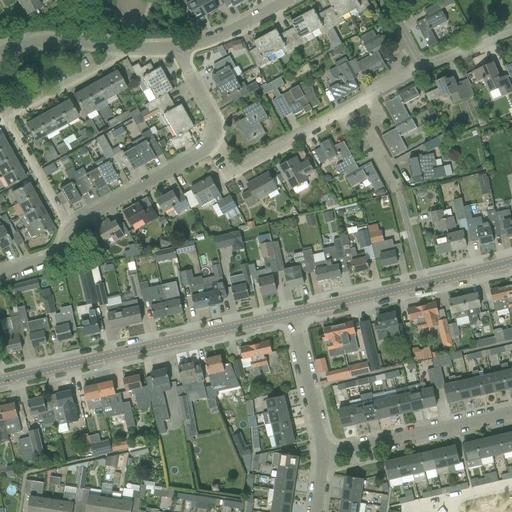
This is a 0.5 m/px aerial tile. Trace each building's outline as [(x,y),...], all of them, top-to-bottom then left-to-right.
[(27,0),(20,4),(25,15),(41,7),(37,0),(27,0)] [(177,0),(189,21),(195,18),(196,21),(207,15),(198,0),(194,0),(191,2),(190,0),(177,0)] [(198,0),(207,15),(218,9),(214,1),(215,0),(198,0)] [(324,11),(333,28),(345,22),(342,17),(349,13),(342,0),(331,0),(328,1),(332,7),(324,11)] [(357,9),(359,14),(371,7),(366,0),(342,0),(349,13),(357,9)] [(422,20),(416,23),(417,26),(429,48),(438,43),(433,34),(431,30),(448,21),(442,10),(441,11),(437,3),(433,5),(425,10),(428,16),(425,18),(427,21),(423,23),(422,20)] [(314,9),(302,15),(312,33),(319,29),(322,34),(328,31),(329,33),(328,36),(332,43),(339,39),(333,28),(324,11),(317,15),(314,9)] [(287,32),(296,48),(307,41),(305,37),(312,33),(302,15),(291,22),(294,28),(287,32)] [(282,49),(284,54),(296,48),(287,32),(280,35),(276,29),(265,36),(274,53),(282,49)] [(362,71),(365,77),(386,66),(378,51),(386,47),(379,35),(377,37),(373,30),(361,37),(364,44),(363,44),(370,56),(357,63),(362,71)] [(249,52),(258,68),(269,62),(267,57),(274,53),(265,36),(253,42),(257,48),(249,52)] [(342,45),(333,50),(336,56),(339,54),(345,51),(342,47),(342,45)] [(217,47),(223,57),(227,55),(222,46),(217,47)] [(212,76),(218,87),(236,77),(231,70),(236,68),(230,56),(213,65),(217,73),(212,76)] [(328,89),(336,102),(359,89),(354,79),(357,78),(355,75),(362,71),(357,63),(355,59),(348,62),(346,57),(334,63),(336,67),(329,71),(333,78),(337,80),(342,77),(346,84),(343,86),(337,84),(328,89)] [(122,67),(129,64),(127,59),(120,62),(122,67)] [(145,81),(149,88),(166,79),(159,67),(154,70),(149,63),(140,68),(137,63),(130,67),(135,76),(140,84),(145,81)] [(499,88),(503,96),(511,91),(511,90),(510,86),(506,76),(500,79),(493,63),(474,72),(478,83),(485,80),(490,92),(499,88)] [(116,71),(105,77),(115,95),(126,89),(116,71)] [(105,77),(94,83),(104,101),(105,101),(107,105),(117,99),(115,95),(105,77)] [(236,77),(218,87),(224,99),(230,95),(234,103),(243,98),(251,94),(260,89),(256,83),(256,82),(247,87),(244,82),(240,85),(236,77)] [(277,110),(282,119),(292,113),(294,116),(304,110),(306,114),(312,110),(311,109),(320,104),(315,96),(313,93),(314,92),(312,87),(310,87),(309,86),(306,81),(298,85),(298,86),(281,96),(277,88),(284,84),(281,77),(267,85),(261,88),(265,95),(273,90),(277,97),(275,98),(276,99),(272,101),(277,110)] [(450,95),(454,103),(469,97),(463,84),(457,87),(453,77),(445,81),(444,78),(435,82),(439,89),(426,94),(429,101),(440,97),(440,98),(441,100),(443,101),(444,101),(446,101),(447,100),(448,99),(449,98),(449,96),(450,95)] [(172,90),(166,79),(149,88),(155,100),(149,103),(145,105),(147,109),(149,113),(157,108),(171,100),(167,93),(172,90)] [(94,83),(84,89),(94,107),(99,104),(104,101),(94,83)] [(384,104),(396,125),(410,117),(403,105),(420,96),(413,85),(397,93),(399,96),(384,104)] [(84,113),(86,116),(96,111),(95,109),(94,107),(84,89),(73,95),(83,113),(84,113)] [(57,107),(67,124),(78,118),(68,100),(57,107)] [(170,125),(187,116),(180,104),(175,108),(171,100),(157,108),(159,113),(161,116),(163,114),(164,114),(170,125)] [(242,133),(247,141),(255,137),(256,139),(265,134),(259,123),(268,118),(259,101),(243,110),(247,117),(239,122),(241,126),(237,128),(241,134),(242,133)] [(47,112),(59,134),(57,130),(67,124),(57,107),(47,112)] [(144,121),(159,113),(157,108),(149,113),(142,117),(144,121)] [(131,116),(132,119),(139,115),(140,114),(137,109),(130,114),(128,111),(125,112),(128,118),(131,116)] [(46,135),(48,139),(59,134),(47,112),(36,118),(46,136),(46,135)] [(125,112),(118,116),(121,122),(128,118),(125,112)] [(478,120),(481,128),(488,125),(482,113),(478,114),(480,119),(478,120)] [(139,115),(132,119),(136,126),(143,122),(139,115)] [(170,139),(175,149),(181,146),(180,144),(191,138),(187,131),(193,127),(187,116),(170,125),(175,137),(170,139)] [(382,136),(393,157),(408,150),(407,148),(406,148),(401,137),(417,128),(411,116),(410,117),(396,125),(395,125),(396,128),(382,136)] [(32,140),(35,146),(42,142),(40,139),(46,136),(36,118),(25,124),(34,139),(32,140)] [(107,123),(109,128),(117,123),(114,118),(107,123)] [(84,122),(93,137),(98,134),(90,119),(84,122)] [(134,147),(144,165),(155,158),(152,153),(159,148),(149,130),(141,134),(142,137),(145,141),(134,147)] [(424,144),(423,145),(428,153),(429,152),(443,145),(441,142),(442,142),(449,138),(446,132),(439,136),(425,144),(424,144)] [(87,133),(79,138),(82,143),(90,139),(87,133)] [(97,168),(106,185),(118,179),(115,173),(122,169),(114,156),(114,155),(103,135),(96,139),(97,141),(97,142),(106,160),(105,160),(106,163),(97,168)] [(347,167),(355,163),(344,142),(335,147),(330,139),(319,145),(321,148),(314,151),(321,163),(327,159),(328,161),(340,154),(347,167)] [(66,146),(68,151),(69,151),(79,145),(76,140),(68,144),(69,145),(66,146)] [(158,143),(161,148),(166,145),(163,140),(158,143)] [(129,165),(132,171),(144,165),(134,147),(131,143),(134,147),(123,153),(122,151),(114,155),(114,156),(122,169),(129,165)] [(0,149),(0,163),(13,156),(8,146),(0,149)] [(43,156),(47,163),(58,157),(52,146),(48,148),(49,154),(43,156)] [(58,150),(61,155),(69,151),(68,151),(66,146),(58,150)] [(84,146),(78,150),(81,156),(87,152),(84,146)] [(409,159),(415,184),(436,179),(452,175),(450,165),(437,168),(434,153),(423,156),(422,154),(418,157),(409,159)] [(0,163),(0,172),(2,176),(19,167),(13,156),(0,163)] [(72,167),(65,156),(59,159),(66,171),(72,168),(72,167)] [(295,192),(298,193),(308,188),(309,185),(306,180),(308,179),(306,175),(313,171),(308,161),(300,165),(296,158),(279,167),(282,173),(277,176),(281,183),(286,181),(291,189),(293,187),(295,192)] [(53,163),(42,169),(43,172),(45,176),(50,173),(50,175),(54,173),(54,172),(57,171),(53,163)] [(368,178),(375,191),(384,187),(373,165),(363,170),(362,167),(359,169),(355,163),(347,167),(343,169),(347,175),(346,176),(352,187),(368,178)] [(2,176),(8,187),(25,177),(19,167),(2,176)] [(72,168),(66,171),(65,172),(67,177),(70,183),(68,184),(59,189),(69,206),(81,200),(79,197),(78,194),(80,193),(81,196),(86,193),(85,190),(75,172),(72,168)] [(106,185),(97,168),(86,174),(82,168),(75,172),(85,190),(92,186),(95,192),(106,185)] [(243,195),(249,207),(256,204),(254,201),(268,194),(267,192),(276,187),(269,173),(247,185),(251,191),(243,195)] [(486,174),(478,176),(479,184),(488,182),(486,174)] [(217,203),(224,215),(237,208),(230,196),(223,200),(210,178),(191,188),(202,207),(215,199),(217,203)] [(11,193),(18,204),(35,195),(29,183),(11,193)] [(175,210),(177,214),(190,206),(183,194),(176,198),(173,191),(157,200),(164,213),(169,211),(170,213),(175,210)] [(18,204),(23,215),(41,205),(35,195),(18,204)] [(454,201),(458,222),(467,220),(462,199),(454,201)] [(124,211),(132,226),(143,219),(146,224),(158,218),(151,205),(143,210),(139,203),(124,211)] [(19,217),(25,228),(47,216),(41,205),(23,215),(19,217)] [(434,239),(437,255),(452,251),(443,210),(440,211),(430,213),(432,222),(437,221),(440,237),(434,239)] [(481,217),(467,221),(469,232),(471,242),(479,240),(480,245),(494,242),(492,233),(500,231),(498,221),(496,215),(495,210),(487,212),(489,220),(482,222),(481,217)] [(323,213),(325,223),(334,221),(332,211),(323,213)] [(497,214),(496,215),(498,221),(500,231),(500,234),(501,234),(506,233),(507,237),(511,236),(511,219),(511,220),(510,216),(509,216),(508,212),(497,214)] [(0,217),(5,225),(9,223),(5,215),(0,217)] [(305,217),(308,227),(316,225),(314,215),(305,217)] [(25,228),(31,238),(53,226),(47,216),(25,228)] [(160,220),(164,228),(169,225),(168,223),(165,217),(160,220)] [(453,217),(445,219),(452,251),(467,248),(465,239),(463,231),(460,232),(453,233),(452,229),(456,228),(454,217),(453,217)] [(113,236),(115,241),(124,236),(116,221),(111,224),(109,220),(97,226),(105,241),(113,236)] [(122,223),(118,226),(125,234),(129,232),(122,223)] [(0,248),(1,250),(11,244),(2,226),(1,227),(0,224),(0,248)] [(11,226),(6,228),(11,236),(15,233),(11,226)] [(367,227),(357,229),(358,232),(357,232),(361,249),(371,246),(367,227)] [(379,231),(369,234),(372,246),(374,258),(375,258),(381,257),(383,266),(398,263),(395,251),(394,245),(385,247),(384,242),(381,231),(379,231)] [(11,236),(16,246),(24,243),(18,232),(15,233),(11,236)] [(215,242),(217,249),(243,243),(240,232),(217,237),(214,238),(215,242)] [(352,261),(355,273),(369,270),(365,253),(357,255),(355,248),(350,249),(349,245),(350,245),(347,235),(341,236),(347,262),(352,261)] [(169,246),(169,248),(173,247),(172,244),(170,240),(170,239),(161,236),(159,243),(169,246)] [(347,262),(341,236),(341,238),(334,240),(335,246),(336,249),(332,250),(331,247),(323,249),(324,253),(325,261),(329,279),(341,276),(339,267),(339,264),(337,259),(345,257),(347,262)] [(278,241),(272,243),(275,254),(281,253),(278,241)] [(175,244),(176,253),(194,251),(193,242),(175,244)] [(258,280),(261,294),(277,291),(273,273),(279,272),(275,254),(272,243),(272,242),(259,245),(263,259),(264,258),(264,262),(266,269),(256,272),(258,280)] [(125,252),(126,258),(141,255),(136,244),(129,246),(130,250),(125,252)] [(174,248),(154,252),(156,263),(177,259),(176,254),(174,248)] [(303,251),(306,264),(313,262),(315,270),(316,272),(318,282),(329,279),(325,261),(315,263),(313,256),(312,249),(303,251)] [(285,270),(289,288),(304,285),(302,273),(308,272),(306,264),(303,251),(303,252),(293,254),(295,262),(291,263),(292,268),(285,270)] [(223,276),(220,264),(212,266),(215,278),(216,278),(223,276)] [(90,268),(80,270),(88,305),(98,302),(90,268)] [(137,270),(129,272),(130,276),(129,276),(134,298),(143,296),(141,290),(138,274),(137,270)] [(184,286),(190,285),(195,284),(194,279),(192,270),(181,272),(184,286)] [(248,292),(254,291),(251,276),(245,278),(244,274),(230,278),(235,301),(250,297),(248,292)] [(206,293),(209,307),(222,304),(221,299),(227,298),(224,282),(217,283),(204,286),(206,293)] [(107,307),(112,329),(127,325),(122,303),(120,297),(107,300),(104,283),(95,285),(100,306),(108,304),(108,306),(107,307)] [(195,310),(209,307),(206,293),(204,286),(204,284),(190,287),(192,296),(195,310)] [(162,286),(141,290),(143,296),(144,302),(150,301),(154,319),(169,316),(164,297),(162,286)] [(490,291),(495,312),(510,308),(505,287),(490,291)] [(5,290),(7,297),(14,295),(12,288),(5,290)] [(179,294),(164,297),(169,316),(183,312),(181,300),(180,300),(179,294)] [(463,297),(468,316),(481,313),(479,307),(480,307),(477,294),(463,297)] [(42,297),(46,315),(56,313),(54,305),(55,305),(53,295),(51,296),(51,295),(42,297)] [(453,313),(455,319),(468,316),(463,297),(449,300),(452,313),(453,313)] [(122,303),(127,325),(142,322),(137,300),(133,300),(122,303)] [(436,303),(422,307),(427,328),(438,325),(443,348),(452,346),(450,338),(448,326),(445,317),(440,318),(439,313),(436,303)] [(17,309),(21,320),(28,319),(25,306),(18,308),(17,307),(17,309)] [(417,324),(418,330),(426,328),(422,307),(407,310),(409,321),(417,319),(418,323),(417,324)] [(8,332),(0,333),(0,341),(1,348),(7,347),(9,352),(22,349),(20,341),(25,340),(25,337),(21,320),(17,309),(14,310),(10,311),(14,330),(8,332)] [(81,321),(84,335),(100,331),(95,310),(89,311),(91,319),(81,321)] [(398,325),(395,313),(378,316),(379,322),(375,323),(377,335),(390,332),(391,338),(403,335),(401,324),(398,325)] [(73,314),(55,318),(57,328),(56,328),(57,332),(59,341),(72,338),(71,331),(76,330),(73,314)] [(30,335),(33,347),(47,344),(44,332),(50,331),(48,322),(47,318),(27,322),(30,335)] [(368,321),(360,323),(362,333),(366,349),(371,372),(372,372),(383,369),(379,354),(376,355),(374,347),(371,331),(368,321)] [(343,347),(346,354),(357,351),(353,334),(356,334),(353,322),(338,326),(343,347)] [(448,326),(450,338),(459,335),(457,323),(448,326)] [(331,357),(337,356),(345,354),(346,354),(343,347),(341,337),(338,326),(324,329),(325,335),(322,336),(323,341),(326,340),(329,339),(330,344),(327,344),(330,356),(331,357)] [(495,339),(496,343),(511,339),(511,328),(502,331),(502,329),(493,331),(495,337),(495,339)] [(495,337),(474,342),(474,344),(475,348),(496,343),(495,339),(495,337)] [(263,369),(264,374),(270,372),(267,358),(265,359),(264,354),(272,353),(270,342),(255,345),(260,367),(261,370),(263,369)] [(255,345),(240,349),(243,359),(233,361),(237,378),(246,376),(244,368),(251,367),(253,376),(261,375),(259,367),(260,367),(255,345)] [(497,348),(499,353),(510,351),(509,345),(497,348)] [(411,349),(414,362),(432,358),(429,347),(424,348),(423,349),(419,350),(417,347),(411,349)] [(486,351),(487,356),(499,353),(497,348),(486,351)] [(474,353),(475,359),(487,356),(486,351),(485,350),(474,353)] [(450,355),(451,360),(462,358),(461,352),(450,355)] [(434,368),(438,385),(444,384),(440,367),(452,365),(451,360),(450,355),(432,359),(434,368)] [(221,356),(206,360),(209,374),(211,386),(213,386),(227,383),(228,389),(228,390),(240,387),(230,364),(223,365),(221,356)] [(325,358),(315,360),(318,373),(328,371),(325,358)] [(183,386),(177,387),(179,397),(186,395),(186,393),(204,388),(203,382),(205,381),(203,373),(201,365),(195,366),(194,362),(187,364),(186,362),(179,364),(180,366),(178,366),(181,376),(183,386)] [(368,362),(356,365),(358,375),(370,372),(368,362)] [(503,372),(507,389),(511,388),(511,370),(509,371),(507,363),(501,364),(503,372)] [(348,368),(326,374),(328,382),(350,377),(348,368)] [(427,370),(431,387),(438,385),(434,368),(427,370)] [(152,376),(146,378),(147,386),(150,402),(152,402),(153,408),(166,405),(164,397),(163,397),(162,392),(161,385),(169,383),(170,383),(169,379),(167,369),(151,372),(152,376)] [(468,380),(472,397),(484,395),(478,372),(478,370),(472,371),(474,379),(468,380)] [(478,372),(484,395),(495,392),(491,375),(484,377),(483,371),(478,372)] [(380,375),(381,381),(393,378),(392,372),(380,375)] [(503,372),(491,375),(495,392),(507,389),(503,372)] [(134,390),(139,411),(152,408),(150,402),(147,386),(142,387),(139,375),(124,379),(127,392),(134,390)] [(370,384),(379,381),(381,381),(380,375),(368,378),(370,384)] [(444,386),(448,403),(460,400),(455,377),(455,376),(449,377),(450,384),(444,386)] [(455,377),(460,400),(472,397),(468,380),(462,382),(461,376),(455,377)] [(356,381),(358,386),(370,384),(368,378),(356,381)] [(103,381),(98,383),(98,384),(98,385),(101,398),(103,407),(105,417),(124,413),(122,403),(123,403),(120,393),(115,394),(114,391),(112,381),(104,383),(103,381)] [(345,384),(346,389),(358,386),(356,381),(345,384)] [(419,384),(425,408),(437,406),(433,388),(427,390),(425,383),(419,384)] [(409,394),(413,411),(425,408),(419,384),(407,387),(409,394)] [(98,385),(84,388),(89,410),(103,407),(101,398),(98,385)] [(216,398),(213,386),(211,386),(206,387),(209,399),(215,398),(216,398)] [(258,391),(261,397),(266,394),(264,388),(258,391)] [(396,390),(395,390),(397,397),(397,396),(401,414),(413,411),(409,394),(403,395),(402,388),(396,390)] [(57,425),(57,426),(78,421),(76,413),(78,413),(76,404),(74,405),(71,391),(56,394),(58,400),(52,401),(54,411),(53,411),(57,425)] [(218,394),(220,406),(229,404),(226,392),(218,394)] [(386,399),(390,416),(401,414),(397,396),(397,397),(391,398),(390,392),(384,393),(386,399)] [(372,393),(360,396),(361,399),(366,422),(378,419),(374,402),(372,393)] [(179,397),(186,438),(194,436),(192,425),(191,425),(190,419),(191,419),(186,395),(179,397)] [(266,400),(269,412),(287,408),(284,396),(266,400)] [(43,420),(45,428),(57,425),(53,411),(47,412),(44,397),(28,401),(31,416),(38,414),(39,421),(43,420)] [(349,401),(350,407),(354,425),(366,422),(361,399),(349,401)] [(374,402),(378,419),(390,416),(386,399),(374,402)] [(247,402),(248,417),(255,416),(253,400),(247,402)] [(15,403),(1,407),(5,426),(7,433),(16,430),(17,433),(22,432),(18,417),(17,413),(15,403)] [(339,410),(343,427),(354,425),(350,407),(339,410)] [(262,414),(265,425),(271,424),(289,420),(287,408),(269,412),(262,414)] [(126,415),(125,416),(128,429),(136,427),(133,414),(126,415)] [(271,424),(274,435),(292,431),(289,420),(271,424)] [(164,421),(156,422),(159,435),(166,433),(164,421)] [(33,450),(34,456),(35,456),(44,454),(39,429),(29,432),(30,437),(33,450)] [(274,435),(277,447),(295,443),(292,431),(274,435)] [(500,436),(504,454),(511,451),(511,434),(511,433),(500,436)] [(241,435),(233,438),(242,459),(252,455),(250,449),(246,449),(241,435)] [(85,448),(86,453),(92,451),(88,436),(82,437),(85,448)] [(488,438),(492,456),(504,454),(500,436),(488,438)] [(30,437),(19,440),(22,452),(33,450),(30,437)] [(481,462),(482,466),(494,463),(492,456),(488,438),(477,441),(481,462)] [(109,440),(91,444),(94,456),(94,457),(112,453),(112,452),(109,440)] [(111,445),(112,452),(128,448),(130,448),(130,445),(129,440),(111,445)] [(465,461),(468,469),(482,466),(481,462),(477,441),(465,444),(468,460),(465,461)] [(131,451),(132,457),(149,453),(147,444),(138,447),(138,446),(130,448),(128,448),(129,452),(131,451)] [(444,449),(450,475),(456,473),(454,465),(460,463),(456,446),(444,449)] [(432,451),(438,475),(449,472),(450,475),(444,449),(432,451)] [(421,454),(426,480),(427,480),(425,471),(436,469),(437,475),(438,475),(432,451),(421,454)] [(273,461),(272,465),(279,466),(297,469),(298,457),(289,455),(281,454),(280,462),(273,461)] [(413,474),(415,483),(426,480),(421,454),(409,457),(413,474)] [(106,460),(105,466),(116,468),(118,455),(107,458),(106,460)] [(397,460),(401,477),(413,474),(409,457),(397,460)] [(385,462),(389,480),(401,477),(397,460),(385,462)] [(16,465),(7,467),(9,478),(18,475),(16,465)] [(80,466),(77,482),(85,483),(87,468),(80,466)] [(277,478),(295,481),(297,469),(279,466),(277,478)] [(484,475),(485,478),(486,484),(494,482),(498,481),(496,472),(484,475)] [(344,489),(361,491),(363,479),(346,476),(344,489)] [(275,490),(293,493),(295,481),(277,478),(275,490)] [(27,511),(39,511),(41,498),(42,498),(44,483),(26,481),(24,494),(30,495),(31,490),(38,491),(37,498),(30,497),(27,511)] [(453,486),(454,492),(469,488),(467,483),(453,486)] [(123,511),(131,511),(131,510),(138,511),(137,511),(140,511),(138,511),(139,499),(142,500),(144,485),(142,485),(141,491),(134,490),(132,502),(125,501),(123,511)] [(154,498),(156,498),(158,496),(160,497),(162,488),(162,487),(155,486),(155,487),(150,486),(149,489),(152,490),(151,494),(154,494),(154,495),(154,498)] [(246,498),(253,499),(254,494),(252,494),(253,487),(247,486),(246,498)] [(441,489),(442,494),(454,492),(453,486),(441,489)] [(61,511),(72,511),(74,504),(75,502),(81,503),(83,490),(65,487),(64,495),(63,501),(61,511)] [(86,511),(94,511),(98,490),(91,489),(91,488),(85,487),(84,490),(83,490),(81,503),(88,504),(86,511)] [(160,497),(169,498),(170,489),(168,488),(168,489),(162,488),(160,497)] [(342,500),(360,503),(361,491),(344,489),(342,500)] [(429,492),(430,497),(442,494),(441,489),(429,492)] [(94,511),(109,511),(111,499),(112,491),(112,492),(98,490),(94,511)] [(273,502),(291,505),(293,493),(275,490),(273,502)] [(406,491),(408,502),(414,501),(412,490),(406,491)] [(399,499),(400,504),(408,502),(406,491),(405,491),(406,497),(399,499)] [(39,511),(50,511),(52,500),(42,498),(41,498),(39,511)] [(111,499),(109,511),(123,511),(125,501),(111,499)] [(50,511),(61,511),(63,501),(52,500),(50,511)] [(340,511),(358,511),(360,503),(342,500),(340,511)] [(239,511),(241,511),(242,511),(244,503),(232,502),(232,507),(239,509),(239,511)] [(271,511),(289,511),(291,505),(273,502),(271,511)]
